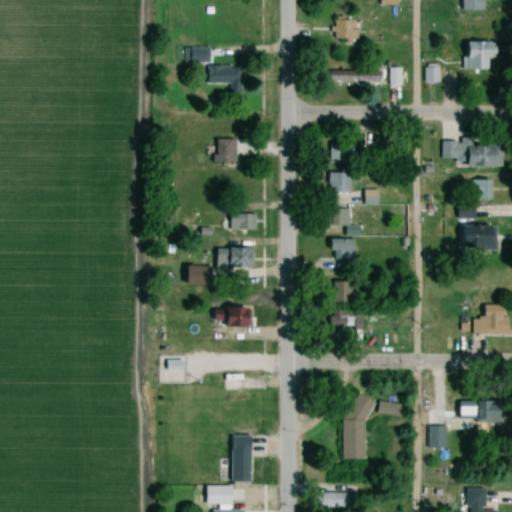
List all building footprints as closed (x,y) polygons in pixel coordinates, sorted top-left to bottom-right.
[(456,0),(456,12),(481,12),(481,0),(456,0)] [(354,21),(330,21),(330,43),(354,43),(354,21)] [(457,44),(457,71),(483,71),(483,44),(457,44)] [(184,49),(184,64),(203,64),(203,49),(184,49)] [(421,83),(436,83),(436,64),(421,64),(421,83)] [(240,67),(201,67),(201,87),(240,87),(240,67)] [(397,69),(384,69),(384,88),(397,88),(397,69)] [(325,72),(325,83),(378,83),(378,72),(325,72)] [(210,163),(231,163),(231,140),(210,140),(210,163)] [(496,168),(496,141),(437,141),(437,168),(496,168)] [(349,145),(326,145),(326,165),(349,165),(349,145)] [(348,174),(323,174),(323,194),(348,194),(348,174)] [(489,180),(467,180),(467,201),(489,201),(489,180)] [(452,221),(469,221),(469,206),(452,206),(452,221)] [(343,227),(343,210),(324,210),(324,227),(343,227)] [(226,231),(252,231),(252,216),(226,216),(226,231)] [(492,252),(492,227),(451,227),(451,252),(492,252)] [(353,240),(322,241),(322,255),(353,255),(353,240)] [(209,273),(250,273),(250,251),(209,251),(209,273)] [(197,280),(206,280),(206,268),(176,268),(176,287),(197,287),(197,280)] [(329,282),(329,304),(351,304),(351,282),(329,282)] [(220,318),(212,320),(216,334),(241,326),(235,306),(218,311),(220,318)] [(475,307),(475,319),(468,319),(468,335),(505,335),(505,318),(496,318),(496,307),(475,307)] [(329,311),(329,330),(359,330),(359,311),(329,311)] [(340,461),(361,462),(362,400),(340,400),(340,461)] [(394,407),(375,403),(373,413),(392,417),(394,407)] [(450,403),(450,421),(488,421),(488,403),(450,403)] [(442,427),(422,427),(422,449),(442,449),(442,427)] [(244,484),(244,437),(224,437),(224,484),(244,484)] [(200,489),(200,507),(227,507),(227,489),(200,489)] [(489,511),(480,511),(480,490),(461,490),(461,511),(464,511),(463,511),(489,511)] [(312,494),(312,510),(343,510),(343,494),(312,494)]
